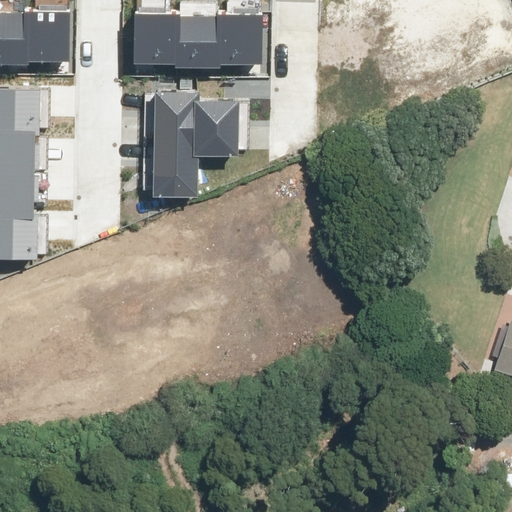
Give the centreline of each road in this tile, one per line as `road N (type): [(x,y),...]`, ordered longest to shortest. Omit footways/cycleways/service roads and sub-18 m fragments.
road 1 (residential): [(94,0),(89,208)]
road 2 (residential): [(291,0),(291,122)]
